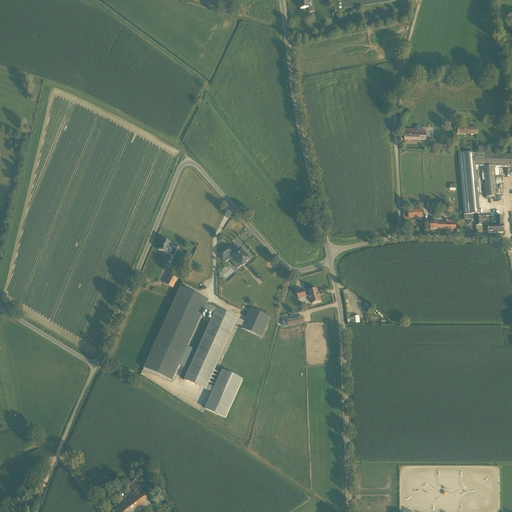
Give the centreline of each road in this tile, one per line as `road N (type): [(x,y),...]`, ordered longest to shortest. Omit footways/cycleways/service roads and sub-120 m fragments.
road 1 (unknown): [(341,511),(102,361)]
road 2 (unclassified): [(348,511),(343,342),(329,260)]
road 3 (unclassified): [(327,245),(283,0)]
road 4 (unclassified): [(396,236),(395,100),(420,0)]
road 5 (unclassified): [(99,367),(180,171),(192,161)]
road 6 (unclassified): [(329,260),(288,268),(192,161)]
road 7 (track): [(35,511),(99,367)]
